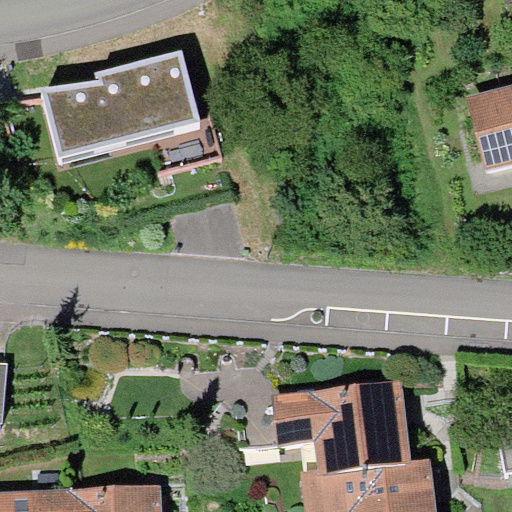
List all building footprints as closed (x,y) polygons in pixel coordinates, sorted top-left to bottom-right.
[(194,143),(174,69),(87,92),(34,106),(54,180),(194,143)] [(511,85),(472,94),(491,179),(511,174),(511,85)] [(399,397),(269,416),(278,470),(310,465),(315,497),(411,482),(399,397)] [(315,497),(295,500),(297,511),(429,511),(425,480),(411,482),(315,497)] [(158,511),(158,498),(21,504),(21,511),(158,511)]
